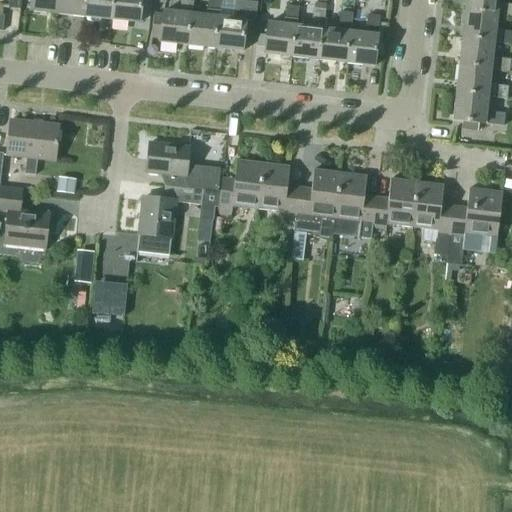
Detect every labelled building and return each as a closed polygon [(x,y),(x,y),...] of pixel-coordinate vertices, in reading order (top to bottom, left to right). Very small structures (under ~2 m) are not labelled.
[(20,0),(8,0),(8,8),(19,9),(20,0)] [(58,0),(30,0),(30,12),(57,15),(58,0)] [(58,0),(57,15),(84,18),(86,0),(58,0)] [(113,0),(86,0),(84,18),(112,20),(113,0)] [(113,0),(112,20),(139,23),(141,0),(113,0)] [(151,38),(160,39),(160,43),(187,46),(191,15),(192,0),(180,0),(179,13),(163,11),(163,15),(154,14),(151,38)] [(218,18),(220,0),(207,0),(206,16),(191,15),(187,46),(214,49),(218,18)] [(466,0),(466,12),(497,15),(497,16),(511,17),(511,5),(498,3),(498,0),(466,0)] [(255,22),(257,3),(235,1),(233,19),(218,18),(214,49),(242,52),(246,21),(255,22)] [(296,26),(298,8),(286,6),(284,25),(268,23),(267,35),(265,46),(264,55),(292,58),(296,26)] [(296,26),(292,58),(319,61),(323,29),(326,11),(314,9),(313,9),(311,28),(296,26)] [(323,29),(319,61),(346,64),(350,32),(351,32),(353,14),(340,12),(338,31),(323,29)] [(494,42),(494,43),(511,45),(511,32),(495,31),(497,16),(497,15),(466,12),(462,39),(494,42)] [(365,34),(351,32),(350,32),(346,64),(374,67),(375,55),(379,23),(380,17),(367,15),(365,34)] [(379,23),(375,55),(382,56),(386,23),(379,23)] [(258,34),(257,46),(265,46),(267,35),(258,34)] [(491,69),(491,70),(509,72),(511,60),(492,58),(494,43),(494,42),(462,39),(459,66),(491,69)] [(487,97),(506,99),(507,87),(489,85),(491,70),(491,69),(459,66),(456,93),(487,97)] [(487,97),(456,93),(453,121),(503,126),(504,114),(486,112),(487,97)] [(55,161),(58,126),(10,121),(6,156),(27,158),(25,174),(35,176),(37,159),(55,161)] [(477,132),(478,124),(462,122),(461,130),(477,132)] [(220,169),(187,166),(189,148),(149,144),(146,173),(180,177),(179,187),(202,190),(217,192),(220,169)] [(220,193),(218,209),(218,211),(231,212),(232,207),(257,210),(263,164),(236,161),(233,189),(221,187),(220,193)] [(286,195),(289,167),(263,164),(257,210),(283,213),(282,218),(295,220),(298,196),(286,195)] [(332,236),(334,219),(340,173),(314,170),(310,198),(298,196),(295,220),(294,232),(304,234),(331,244),(332,235),(332,236)] [(340,173),(334,219),(332,236),(371,240),(372,229),(375,206),(363,204),(366,176),(340,173)] [(76,180),(58,178),(56,192),(74,195),(76,180)] [(387,207),(375,206),(372,229),(385,231),(386,225),(411,228),(417,182),(391,179),(387,207)] [(451,225),(452,215),(440,214),(443,185),(417,182),(411,228),(437,231),(434,255),(447,256),(451,225)] [(45,252),(48,225),(49,212),(20,209),(22,190),(0,187),(0,211),(8,212),(4,248),(45,252)] [(138,237),(170,240),(174,203),(200,206),(202,192),(164,188),(163,200),(143,198),(138,237)] [(447,256),(446,265),(459,266),(461,266),(464,235),(496,239),(498,225),(502,193),(469,189),(465,217),(452,215),(451,225),(447,256)] [(202,190),(202,192),(200,206),(199,219),(213,221),(215,208),(218,209),(220,193),(217,192),(202,190)] [(301,253),(292,252),(290,261),(300,262),(301,253)] [(129,282),(130,257),(98,256),(97,281),(129,282)] [(76,277),(75,285),(89,287),(90,278),(76,277)] [(76,310),(84,310),(86,289),(78,288),(76,310)] [(352,323),(361,324),(362,311),(354,310),(352,323)] [(285,332),(283,351),(295,353),(297,333),(298,321),(287,319),(285,332)] [(363,335),(372,337),(374,323),(365,322),(363,335)]
